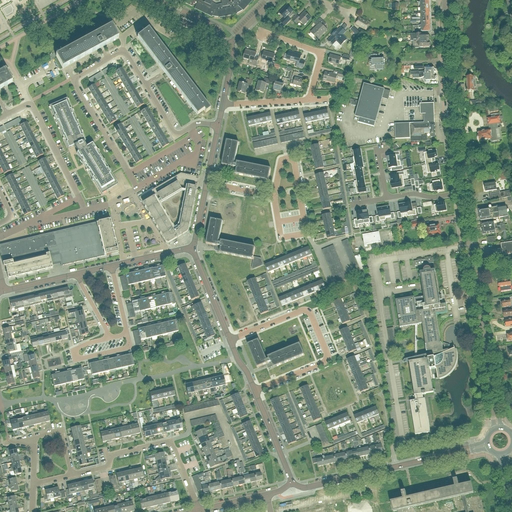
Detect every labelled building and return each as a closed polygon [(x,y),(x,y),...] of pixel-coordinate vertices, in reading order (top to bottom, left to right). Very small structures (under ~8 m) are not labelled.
[(220,0),(221,4),(216,5),(211,3),(212,0),(205,0),(204,3),(198,0),(186,0),(185,4),(192,7),(192,6),(195,7),(194,9),(211,18),(211,17),(218,17),(218,18),(237,15),(236,14),(242,11),(243,11),(253,0),(234,0),(234,1),(231,2),(231,1),(230,1),(230,2),(229,3),(227,0),(220,0)] [(287,6),(279,13),(284,19),(281,22),(285,26),(290,21),(289,19),(293,15),(292,15),(291,14),(293,12),(287,6)] [(299,21),(304,26),(311,19),(305,12),(299,18),(297,16),(292,20),(296,24),(299,21)] [(359,18),(355,24),(366,30),(369,25),(368,24),(369,23),(359,18)] [(311,33),(317,39),(326,30),(322,25),(324,23),(319,19),(315,23),(317,26),(311,33)] [(56,58),(62,69),(118,38),(112,27),(110,28),(56,58)] [(353,27),(350,30),(356,37),(360,34),(353,27)] [(332,37),(328,41),(334,48),(338,43),(340,46),(346,40),(340,34),(343,30),(341,28),(338,31),(337,30),(331,36),(332,37)] [(138,37),(197,115),(203,111),(205,113),(209,110),(148,30),(138,37)] [(424,42),(414,42),(414,49),(419,48),(420,48),(421,48),(422,48),(423,48),(429,47),(431,46),(430,44),(429,43),(429,40),(424,40),(424,42)] [(249,60),(248,65),(256,67),(258,58),(254,57),(256,53),(246,50),(244,59),(249,60)] [(300,60),(301,55),(291,52),(289,51),(289,52),(288,55),(285,54),(283,59),(286,60),(297,63),(296,67),(303,69),(305,62),(300,60)] [(261,60),(266,61),(273,62),(275,55),(264,52),(261,60)] [(379,52),(367,53),(367,57),(371,57),(372,66),(376,66),(376,70),(383,70),(383,65),(384,65),(384,58),(377,59),(376,56),(379,56),(379,52)] [(328,62),(338,65),(340,58),(330,55),(328,60),(329,60),(328,62)] [(115,72),(118,77),(125,73),(121,68),(117,71),(115,72)] [(0,88),(12,82),(11,80),(6,72),(0,74),(0,88)] [(297,89),(298,89),(300,89),(301,89),(301,88),(303,81),(301,80),(302,77),(298,76),(298,73),(293,72),(293,75),(291,82),(290,85),(293,86),(297,86),(296,87),(297,89)] [(323,80),(334,83),(336,75),(325,72),(323,80)] [(118,77),(121,82),(128,79),(125,73),(118,77)] [(420,74),(413,75),(413,79),(421,79),(424,77),(425,77),(425,83),(430,83),(430,81),(434,81),(434,80),(436,79),(436,77),(434,76),(434,75),(420,75),(420,74)] [(466,76),(467,84),(475,83),(475,80),(474,80),(474,76),(471,76),(470,75),(467,75),(467,76),(466,76)] [(263,83),(259,82),(256,91),(264,93),(266,84),(270,85),(271,80),(265,78),(263,83)] [(282,83),(275,82),(273,90),(282,92),(282,91),(284,84),(288,85),(289,80),(283,78),(282,83)] [(121,82),(124,88),(131,84),(128,79),(121,82)] [(245,84),(240,83),(238,92),(245,94),(247,86),(251,87),(253,81),(246,79),(245,84)] [(97,90),(94,84),(92,86),(88,88),(91,94),(97,90)] [(124,88),(127,93),(134,89),(131,84),(124,88)] [(390,91),(364,84),(355,117),(359,118),(358,122),(374,126),(382,98),(387,99),(388,98),(390,91)] [(127,93),(130,98),(137,94),(134,89),(127,93)] [(101,95),(98,90),(91,94),(94,99),(101,95)] [(130,98),(134,103),(140,99),(137,94),(130,98)] [(104,100),(101,95),(94,99),(97,104),(104,100)] [(67,99),(67,98),(49,106),(49,107),(50,107),(52,109),(51,110),(54,117),(55,117),(56,120),(55,120),(58,128),(59,128),(60,127),(61,130),(60,131),(63,138),(64,138),(65,141),(64,141),(68,149),(74,146),(78,153),(76,153),(88,174),(89,173),(101,192),(108,188),(109,189),(111,188),(111,187),(117,183),(112,175),(111,173),(93,144),(93,143),(87,147),(84,141),(86,141),(82,133),(81,134),(80,131),(81,130),(78,123),(77,123),(76,120),(73,112),(72,113),(71,110),(72,110),(72,109),(71,109),(71,107),(69,102),(68,102),(66,100),(67,99)] [(134,103),(137,108),(143,105),(140,99),(134,103)] [(104,100),(97,104),(100,109),(107,105),(104,100)] [(433,103),(420,104),(420,114),(423,114),(424,123),(395,124),(395,139),(411,138),(411,142),(427,141),(427,134),(430,134),(431,134),(431,137),(435,137),(435,134),(435,124),(434,124),(433,103)] [(107,105),(100,109),(103,114),(110,110),(107,105)] [(147,108),(140,112),(144,118),(150,114),(147,108)] [(110,110),(103,114),(106,119),(113,115),(110,110)] [(264,114),(266,123),(272,121),(270,113),(264,114)] [(150,114),(144,118),(147,123),(153,119),(150,114)] [(113,115),(106,119),(110,125),(116,121),(113,115)] [(479,139),(479,140),(484,140),(485,140),(487,140),(487,139),(491,139),(492,141),(497,140),(495,133),(496,132),(496,129),(495,124),(501,123),(500,116),(487,118),(488,125),(489,125),(490,130),(477,132),(478,136),(478,137),(478,139),(479,139)] [(247,118),(249,127),(255,126),(253,117),(247,118)] [(153,119),(147,123),(150,128),(156,124),(153,119)] [(20,126),(22,131),(29,128),(26,122),(22,125),(20,126)] [(114,128),(117,133),(124,129),(121,124),(114,128)] [(150,128),(153,133),(159,129),(156,124),(150,128)] [(22,131),(25,137),(32,133),(29,128),(22,131)] [(124,129),(117,133),(120,139),(127,134),(124,129)] [(153,133),(156,138),(162,134),(159,129),(153,133)] [(25,137),(28,142),(35,139),(32,133),(25,137)] [(127,134),(120,139),(123,144),(130,140),(127,134)] [(156,138),(159,143),(166,139),(162,134),(156,138)] [(28,142),(31,148),(37,144),(35,139),(28,142)] [(166,139),(159,143),(162,149),(169,145),(166,139)] [(130,140),(123,144),(126,149),(133,145),(130,140)] [(235,162),(239,143),(227,141),(222,165),(233,168),(232,171),(236,172),(236,174),(268,181),(271,169),(235,162)] [(31,148),(33,153),(40,149),(37,144),(31,148)] [(133,145),(126,149),(129,154),(136,150),(133,145)] [(33,153),(36,158),(43,155),(40,149),(33,153)] [(136,150),(129,154),(133,159),(139,155),(136,150)] [(428,152),(424,153),(425,163),(432,162),(432,159),(435,159),(434,157),(437,157),(436,151),(432,152),(432,150),(428,151),(428,152)] [(393,156),(387,157),(388,163),(398,161),(397,156),(400,155),(399,152),(393,153),(393,156)] [(139,155),(133,159),(136,164),(143,160),(139,155)] [(38,162),(41,168),(48,164),(45,159),(38,162)] [(398,161),(388,163),(389,169),(396,168),(396,171),(403,170),(402,166),(401,166),(400,161),(398,161)] [(432,162),(425,163),(427,174),(437,172),(437,171),(439,170),(438,164),(433,165),(432,162)] [(41,168),(44,173),(50,169),(48,164),(41,168)] [(8,165),(1,169),(4,174),(11,171),(8,165)] [(44,173),(46,178),(53,175),(50,169),(44,173)] [(397,176),(390,177),(391,183),(403,181),(403,176),(404,175),(404,172),(396,173),(397,176)] [(12,174),(5,178),(8,183),(15,180),(12,174)] [(180,174),(139,198),(166,243),(166,244),(167,244),(168,244),(186,233),(187,233),(187,232),(188,232),(188,231),(198,177),(180,174)] [(46,178),(49,183),(56,180),(53,175),(46,178)] [(15,180),(8,183),(11,189),(18,185),(15,180)] [(49,183),(52,189),(58,185),(56,180),(49,183)] [(433,184),(430,185),(431,192),(437,191),(437,192),(442,191),(442,190),(443,190),(442,183),(440,183),(440,181),(432,182),(433,184)] [(491,201),(499,199),(511,197),(510,192),(500,193),(499,190),(496,190),(495,183),(485,184),(486,192),(491,191),(491,195),(490,195),(491,199),(491,201)] [(18,185),(11,189),(13,194),(20,191),(18,185)] [(52,189),(54,194),(61,190),(58,185),(52,189)] [(54,194),(57,199),(64,196),(61,190),(54,194)] [(13,194),(16,200),(23,196),(20,191),(13,194)] [(23,196),(16,200),(18,205),(26,201),(23,196)] [(18,205),(21,210),(28,207),(26,201),(18,205)] [(411,203),(405,204),(407,214),(407,216),(413,216),(416,216),(415,210),(412,210),(411,203)] [(439,205),(434,205),(435,213),(446,211),(445,203),(444,204),(444,203),(439,204),(439,205)] [(400,212),(397,213),(398,219),(402,218),(401,215),(407,214),(405,204),(399,205),(400,212)] [(508,216),(507,212),(508,212),(509,211),(509,210),(508,210),(507,210),(506,206),(491,208),(491,207),(490,206),(489,206),(489,207),(489,209),(483,210),(484,215),(484,220),(504,217),(504,220),(509,219),(509,216),(508,216)] [(28,207),(21,210),(24,216),(31,212),(28,207)] [(389,207),(383,208),(385,218),(391,217),(391,220),(395,219),(394,213),(390,214),(389,207)] [(379,216),(376,216),(377,222),(380,222),(380,221),(386,220),(385,218),(383,208),(378,209),(379,216)] [(368,211),(362,212),(364,224),(369,223),(369,224),(373,223),(372,217),(369,218),(368,211)] [(357,220),(354,220),(355,229),(359,228),(358,225),(364,224),(362,212),(356,213),(357,220)] [(216,250),(221,251),(220,253),(253,260),(252,268),(252,270),(262,266),(263,266),(264,265),(261,259),(253,257),(255,248),(240,245),(235,244),(219,240),(222,224),(223,222),(211,219),(206,244),(217,246),(216,250)] [(56,248),(61,266),(63,266),(118,253),(117,250),(118,250),(111,220),(98,222),(98,224),(53,234),(56,248)] [(427,227),(428,236),(441,234),(439,225),(427,227)] [(500,228),(500,226),(482,229),(483,235),(496,233),(495,229),(500,228)] [(367,244),(381,241),(379,231),(363,235),(365,247),(367,246),(367,244)] [(3,262),(15,259),(14,257),(48,250),(56,248),(53,234),(0,246),(0,247),(2,258),(1,258),(2,262),(3,262)] [(511,255),(510,255),(511,254),(511,242),(504,243),(504,244),(501,244),(501,247),(502,250),(492,251),(493,256),(492,257),(492,258),(493,258),(493,259),(494,259),(495,264),(511,261),(511,255)] [(309,247),(303,250),(307,258),(312,255),(309,247)] [(8,278),(49,269),(52,268),(48,250),(14,257),(15,259),(3,262),(2,262),(2,263),(3,263),(4,269),(6,268),(8,278)] [(303,250),(298,252),(301,260),(307,258),(303,250)] [(298,252),(292,254),(296,262),(301,260),(298,252)] [(292,254),(287,256),(290,264),(296,262),(292,254)] [(287,256),(281,259),(285,267),(290,264),(287,256)] [(281,259),(276,261),(279,269),(285,267),(281,259)] [(276,261),(270,263),(274,271),(279,269),(276,261)] [(274,271),(270,263),(266,265),(265,265),(266,270),(268,273),(274,271)] [(177,267),(179,273),(187,270),(185,264),(177,267)] [(157,265),(160,278),(166,277),(163,266),(159,266),(159,265),(157,265)] [(146,268),(149,281),(155,280),(155,279),(152,268),(149,269),(149,267),(146,268)] [(429,354),(414,358),(406,360),(406,363),(409,362),(414,396),(415,396),(415,400),(410,401),(415,435),(430,433),(425,399),(423,399),(423,395),(426,395),(426,394),(434,393),(430,370),(436,369),(438,380),(439,379),(441,379),(442,379),(443,378),(445,377),(446,377),(448,376),(449,375),(450,374),(450,373),(451,372),(452,371),(453,370),(454,369),(455,367),(455,366),(456,364),(456,363),(456,361),(457,360),(457,359),(457,357),(457,356),(456,354),(456,353),(456,352),(456,351),(455,350),(455,348),(449,351),(448,350),(444,351),(443,350),(442,349),(443,349),(442,342),(440,343),(436,315),(447,313),(446,304),(441,305),(435,270),(431,271),(431,269),(429,267),(427,267),(425,268),(424,270),(424,272),(420,272),(424,297),(414,298),(414,297),(396,300),(399,319),(401,318),(401,320),(399,320),(400,328),(419,325),(419,324),(422,324),(426,345),(425,345),(426,352),(429,352),(429,354)] [(141,271),(144,282),(149,281),(146,268),(144,269),(144,270),(141,271)] [(136,271),(139,283),(144,282),(141,271),(138,271),(138,270),(136,271)] [(179,273),(181,278),(189,275),(187,270),(179,273)] [(131,273),(133,285),(139,283),(136,271),(133,271),(134,273),(131,273)] [(127,281),(127,284),(128,286),(133,285),(131,273),(127,274),(127,273),(125,273),(125,276),(126,279),(127,281)] [(181,278),(184,284),(192,280),(189,275),(181,278)] [(500,287),(500,291),(511,290),(510,280),(511,280),(511,275),(506,276),(507,279),(501,280),(502,282),(499,282),(499,284),(499,285),(499,286),(500,287)] [(247,282),(249,288),(257,284),(255,279),(247,282)] [(184,284),(186,289),(194,286),(192,280),(184,284)] [(323,280),(317,283),(320,291),(326,288),(323,280)] [(317,283),(311,285),(315,293),(320,291),(317,283)] [(249,288),(252,293),(260,290),(257,284),(249,288)] [(311,285),(306,287),(309,295),(315,293),(311,285)] [(186,289),(188,294),(196,291),(194,286),(186,289)] [(306,287),(300,290),(304,298),(309,295),(306,287)] [(252,293),(254,298),(262,295),(260,290),(252,293)] [(300,290),(295,292),(298,300),(304,298),(300,290)] [(196,291),(188,294),(190,300),(198,297),(196,291)] [(165,292),(163,293),(166,306),(172,304),(172,302),(176,301),(172,293),(170,294),(169,293),(166,294),(165,292)] [(295,292),(289,294),(293,302),(298,300),(295,292)] [(289,294),(284,296),(287,304),(293,302),(289,294)] [(153,295),(156,308),(161,307),(158,295),(155,296),(155,295),(153,295)] [(254,298),(256,304),(264,300),(262,295),(254,298)] [(284,296),(278,299),(282,307),(287,304),(284,296)] [(142,298),(145,311),(150,309),(148,298),(144,299),(144,297),(142,298)] [(333,302),(335,308),(343,305),(341,299),(333,302)] [(133,309),(134,311),(134,313),(140,312),(137,301),(134,301),(133,300),(131,300),(132,303),(132,306),(133,309)] [(256,304),(258,309),(266,306),(264,300),(256,304)] [(506,301),(502,301),(502,304),(501,305),(502,306),(502,307),(503,308),(511,306),(510,300),(505,300),(506,301)] [(193,306),(195,311),(203,308),(201,302),(193,306)] [(335,308),(338,313),(346,310),(343,305),(335,308)] [(266,306),(258,309),(261,315),(269,311),(266,306)] [(508,310),(503,311),(504,314),(503,314),(503,316),(504,316),(504,317),(511,315),(511,306),(511,309),(508,310)] [(195,311),(197,317),(205,314),(203,308),(195,311)] [(75,318),(78,318),(77,318),(84,316),(83,310),(76,312),(74,312),(75,318)] [(338,313),(340,319),(348,315),(346,310),(338,313)] [(197,317),(200,322),(208,319),(205,314),(197,317)] [(348,315),(340,319),(342,324),(350,321),(348,315)] [(170,320),(173,333),(178,331),(176,320),(172,321),(172,319),(170,320)] [(200,322),(202,328),(210,325),(208,319),(200,322)] [(159,322),(162,335),(167,334),(165,323),(162,324),(161,322),(159,322)] [(148,325),(151,338),(157,336),(154,325),(151,326),(150,324),(148,325)] [(202,328),(204,333),(212,330),(210,325),(202,328)] [(139,336),(140,339),(140,340),(146,339),(143,328),(140,329),(140,327),(137,327),(138,330),(139,333),(139,336)] [(65,330),(60,331),(62,340),(67,339),(66,335),(69,334),(68,328),(65,329),(65,330)] [(87,328),(80,329),(80,330),(78,330),(79,336),(82,335),(88,334),(87,328)] [(339,331),(342,337),(350,334),(347,328),(339,331)] [(388,329),(391,352),(397,351),(393,328),(388,329)] [(212,330),(204,333),(206,337),(203,339),(204,343),(205,343),(213,340),(213,339),(212,337),(215,336),(212,330)] [(42,335),(42,338),(43,338),(44,344),(50,343),(48,334),(42,335)] [(342,337),(344,342),(352,339),(350,334),(342,337)] [(38,346),(37,339),(36,337),(30,338),(32,347),(38,346)] [(344,342),(346,348),(354,344),(352,339),(344,342)] [(247,344),(257,368),(267,364),(268,367),(268,368),(273,366),(274,368),(305,355),(300,344),(298,345),(266,358),(258,340),(247,344)] [(354,344),(346,348),(349,353),(357,350),(354,344)] [(129,355),(125,356),(128,367),(134,366),(131,353),(128,353),(129,355)] [(121,355),(119,356),(122,368),(128,367),(125,356),(121,357),(121,355)] [(117,358),(113,359),(116,370),(122,368),(119,356),(117,356),(117,358)] [(346,360),(349,366),(357,362),(355,357),(346,360)] [(109,358),(107,359),(110,371),(116,370),(113,359),(109,360),(109,358)] [(105,361),(101,362),(104,373),(110,371),(107,359),(104,359),(105,361)] [(98,374),(95,361),(92,362),(93,364),(89,365),(92,376),(98,374)] [(97,361),(95,361),(98,374),(104,373),(101,362),(97,363),(97,361)] [(349,366),(351,371),(359,368),(357,362),(349,366)] [(79,369),(76,370),(78,381),(84,380),(81,367),(79,368),(79,369)] [(351,371),(353,376),(361,373),(359,368),(351,371)] [(71,369),(69,370),(72,383),(78,381),(76,370),(72,371),(71,369)] [(67,372),(63,373),(66,384),(72,383),(69,370),(67,370),(67,372)] [(59,372),(57,373),(60,385),(66,384),(63,373),(60,374),(59,372)] [(60,385),(57,373),(55,373),(55,375),(51,376),(54,387),(60,385)] [(353,376),(356,382),(364,379),(361,373),(353,376)] [(214,378),(210,379),(213,392),(216,392),(215,387),(219,387),(216,375),(214,376),(214,378)] [(218,375),(216,375),(219,387),(222,386),(223,390),(226,389),(225,385),(223,376),(219,377),(218,375)] [(202,381),(198,382),(201,395),(204,395),(203,390),(206,389),(204,378),(201,379),(202,381)] [(206,378),(204,378),(206,389),(210,389),(211,393),(213,392),(210,379),(207,380),(206,378)] [(356,382),(358,387),(366,384),(364,379),(356,382)] [(194,392),(191,381),(189,382),(189,384),(185,384),(188,394),(189,398),(191,397),(190,393),(194,392)] [(194,381),(191,381),(194,392),(197,391),(199,396),(201,395),(198,382),(194,383),(194,381)] [(366,384),(358,387),(360,393),(368,390),(366,384)] [(300,388),(302,394),(310,391),(308,385),(300,388)] [(302,394),(305,399),(313,396),(310,391),(302,394)] [(230,396),(233,402),(240,399),(238,393),(230,396)] [(305,399),(307,405),(315,402),(313,396),(305,399)] [(271,400),(273,406),(281,403),(279,397),(271,400)] [(233,402),(235,407),(243,404),(240,399),(233,402)] [(307,405),(309,410),(317,407),(315,402),(307,405)] [(273,406),(275,412),(283,408),(281,403),(273,406)] [(235,407),(237,413),(245,410),(243,404),(235,407)] [(317,407),(309,411),(311,416),(319,413),(317,407)] [(376,407),(370,409),(373,417),(379,415),(376,407)] [(45,413),(41,414),(44,425),(46,424),(46,422),(50,421),(48,412),(47,408),(44,409),(45,413)] [(275,412),(277,417),(286,414),(283,408),(275,412)] [(370,409),(365,412),(368,420),(373,417),(370,409)] [(37,410),(34,411),(37,424),(41,424),(42,425),(44,425),(41,414),(38,415),(37,410)] [(245,410),(237,413),(239,419),(247,415),(245,410)] [(33,416),(29,417),(31,428),(34,427),(34,425),(37,424),(34,411),(32,411),(33,416)] [(365,412),(359,414),(363,422),(368,420),(365,412)] [(24,413),(21,414),(25,428),(29,427),(29,428),(31,428),(29,417),(25,418),(24,413)] [(319,413),(311,416),(313,422),(321,419),(319,413)] [(347,413),(341,416),(345,424),(350,421),(347,413)] [(20,419),(16,420),(19,431),(22,430),(21,428),(25,428),(21,414),(19,414),(20,419)] [(277,417),(280,423),(288,420),(286,414),(277,417)] [(363,422),(359,414),(354,416),(357,424),(363,422)] [(174,421),(176,432),(179,431),(178,429),(182,428),(180,419),(179,415),(176,415),(177,420),(174,421)] [(19,431),(16,420),(13,421),(12,416),(9,417),(10,421),(12,431),(17,430),(17,431),(19,431)] [(341,416),(336,418),(339,426),(345,424),(341,416)] [(166,418),(170,431),(174,431),(174,432),(176,432),(174,421),(170,422),(169,417),(166,418)] [(161,424),(164,435),(166,434),(166,432),(170,431),(166,418),(164,418),(165,423),(161,424)] [(336,418),(331,420),(334,428),(339,426),(336,418)] [(135,425),(132,425),(134,437),(136,436),(136,434),(140,433),(137,421),(137,420),(134,421),(135,425)] [(154,421),(157,434),(161,433),(162,435),(164,435),(161,424),(158,425),(157,420),(154,421)] [(280,423),(282,428),(290,425),(288,420),(280,423)] [(334,428),(331,420),(325,422),(328,430),(334,428)] [(153,426),(149,427),(151,438),(155,437),(154,435),(157,434),(154,421),(152,421),(153,426)] [(242,424),(244,430),(252,427),(250,421),(242,424)] [(124,423),(127,436),(132,435),(132,437),(134,437),(131,425),(127,426),(127,422),(124,423)] [(119,428),(122,440),(124,439),(124,437),(127,436),(124,423),(122,423),(122,428),(119,428)] [(145,423),(142,424),(142,425),(144,432),(145,437),(149,436),(149,438),(151,438),(149,427),(146,427),(145,423)] [(70,433),(70,435),(82,432),(81,429),(85,428),(84,425),(71,428),(72,433),(70,433)] [(112,426),(115,439),(119,438),(119,440),(122,440),(119,428),(115,429),(115,425),(112,426)] [(282,428),(284,434),(292,431),(290,425),(282,428)] [(110,430),(106,431),(109,443),(112,442),(111,440),(115,439),(112,426),(109,426),(110,430)] [(195,437),(196,439),(206,435),(205,432),(209,430),(208,427),(195,432),(197,436),(195,437)] [(244,430),(246,435),(254,432),(252,427),(244,430)] [(109,443),(106,431),(103,432),(102,428),(99,429),(100,433),(102,442),(107,441),(107,443),(109,443)] [(284,434),(286,439),(294,436),(292,431),(284,434)] [(73,437),(74,441),(87,438),(87,435),(82,436),(82,432),(70,435),(71,438),(73,437)] [(246,435),(249,441),(256,438),(254,432),(246,435)] [(199,441),(200,444),(213,439),(212,437),(208,439),(206,435),(196,439),(197,442),(199,441)] [(294,436),(286,439),(289,445),(297,442),(294,436)] [(375,446),(377,453),(383,452),(381,444),(377,445),(377,442),(376,437),(373,438),(375,446)] [(72,443),(73,448),(84,445),(84,441),(88,440),(87,438),(74,441),(73,441),(72,443)] [(249,441),(251,446),(259,443),(256,438),(249,441)] [(200,449),(201,451),(211,447),(210,443),(214,442),(213,439),(200,444),(202,448),(200,449)] [(352,451),(353,459),(359,457),(358,450),(357,446),(356,442),(353,443),(355,450),(351,450),(351,451),(352,451)] [(251,446),(253,452),(261,449),(259,443),(251,446)] [(76,449),(77,453),(90,450),(90,448),(85,449),(84,445),(73,448),(74,450),(76,449)] [(204,452),(205,456),(218,451),(217,448),(213,450),(211,447),(201,451),(202,453),(204,452)] [(10,457),(18,455),(16,449),(12,450),(11,448),(6,449),(8,458),(10,457)] [(261,449),(253,452),(255,458),(263,454),(261,449)] [(76,458),(76,460),(87,457),(86,454),(91,453),(90,450),(77,453),(78,457),(76,458)] [(322,458),(324,466),(330,464),(328,457),(325,458),(323,450),(320,450),(321,455),(322,458)] [(205,461),(205,463),(216,458),(215,455),(219,453),(218,451),(205,456),(206,460),(205,461)] [(334,455),(336,463),(342,462),(340,454),(336,455),(336,451),(333,452),(334,455)] [(164,453),(148,456),(149,459),(155,458),(156,461),(167,459),(166,456),(165,457),(164,453)] [(87,457),(76,460),(77,462),(79,462),(80,466),(93,462),(93,460),(88,461),(87,457)] [(216,458),(205,463),(206,465),(208,464),(210,468),(218,465),(223,463),(222,460),(217,462),(216,458)] [(324,466),(322,458),(317,459),(316,458),(312,459),(313,464),(317,463),(318,467),(324,466)] [(153,468),(166,465),(166,461),(167,461),(167,459),(156,461),(156,465),(152,466),(153,468)] [(11,469),(13,469),(20,467),(19,461),(12,463),(12,466),(10,467),(11,469)] [(158,470),(158,474),(170,471),(169,469),(167,469),(166,465),(153,468),(153,471),(158,470)] [(136,467),(134,468),(137,479),(137,481),(141,480),(141,482),(144,482),(141,468),(137,469),(136,467)] [(132,470),(129,471),(132,485),(134,484),(133,480),(137,479),(134,468),(132,469),(132,470)] [(124,470),(122,471),(125,482),(128,481),(129,485),(132,485),(129,471),(125,472),(124,470)] [(125,482),(122,471),(120,471),(120,473),(116,474),(119,488),(122,487),(121,483),(125,482)] [(171,478),(170,471),(158,474),(159,477),(158,478),(156,480),(156,481),(153,481),(154,485),(169,481),(168,478),(171,478)] [(229,472),(233,487),(238,486),(237,478),(234,479),(233,475),(232,471),(229,472)] [(218,479),(219,482),(221,490),(227,488),(225,481),(222,482),(221,478),(220,474),(218,474),(219,479),(218,479)] [(202,489),(201,490),(202,493),(203,493),(203,494),(209,492),(206,477),(204,477),(205,482),(204,482),(205,486),(202,486),(202,489)] [(208,477),(206,477),(209,492),(215,491),(214,484),(210,484),(210,481),(209,481),(208,477)] [(393,511),(397,511),(414,511),(414,507),(462,496),(465,495),(474,493),(472,485),(468,486),(466,477),(454,480),(455,487),(411,497),(410,490),(393,494),(395,503),(391,504),(392,511),(393,511)] [(7,480),(8,487),(17,484),(16,478),(7,480)] [(84,482),(80,483),(83,496),(85,495),(84,491),(88,490),(86,479),(83,480),(84,482)] [(88,479),(86,479),(88,490),(92,490),(93,494),(95,493),(92,480),(88,481),(88,479)] [(75,481),(73,482),(76,493),(79,492),(80,497),(83,496),(80,483),(76,484),(75,481)] [(76,493),(73,482),(71,483),(71,485),(67,486),(69,495),(71,501),(74,501),(72,494),(76,493)] [(54,498),(52,489),(51,489),(51,487),(49,488),(49,490),(45,491),(46,495),(43,496),(45,502),(50,501),(50,499),(54,498)] [(174,492),(170,493),(173,504),(175,503),(175,502),(179,501),(178,497),(177,491),(176,487),(173,488),(174,492)] [(58,488),(52,489),(54,498),(57,497),(58,499),(66,497),(64,491),(59,492),(58,488)] [(162,495),(158,496),(161,507),(163,506),(162,504),(166,504),(163,490),(161,491),(162,495)] [(166,490),(163,490),(166,504),(170,503),(171,505),(173,504),(170,493),(167,494),(166,490)] [(153,492),(151,493),(154,506),(158,506),(158,508),(161,507),(158,496),(154,497),(153,492)] [(149,498),(146,499),(148,510),(150,509),(150,507),(154,506),(151,493),(148,494),(149,498)] [(6,503),(6,505),(9,505),(9,504),(17,502),(15,496),(14,497),(14,495),(7,497),(7,498),(8,502),(6,503)] [(148,510),(146,499),(142,500),(141,495),(138,496),(139,500),(141,509),(146,508),(146,510),(148,510)] [(364,502),(361,503),(363,509),(372,507),(369,496),(363,498),(364,502)] [(129,503),(126,503),(127,511),(130,511),(134,511),(131,498),(128,498),(129,503)] [(357,499),(351,501),(354,511),(363,509),(361,503),(358,503),(357,499)] [(121,500),(119,501),(121,511),(127,511),(126,503),(122,504),(121,500)] [(346,506),(343,507),(344,511),(350,511),(354,511),(351,501),(345,502),(346,506)] [(108,503),(106,503),(107,511),(114,511),(113,506),(109,507),(108,503)] [(339,503),(333,505),(334,511),(344,511),(343,507),(340,507),(339,503)]
